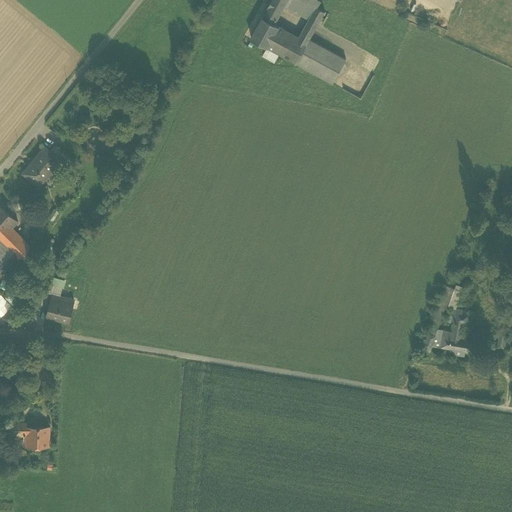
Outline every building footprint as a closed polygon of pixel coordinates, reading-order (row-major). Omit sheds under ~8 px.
[(274,0),(272,0),(269,6),(281,12),(284,6),(274,0)] [(301,0),(287,0),(284,6),(309,19),(315,8),(301,0)] [(301,0),(315,8),(316,8),(317,8),(321,0),(301,0)] [(275,24),(281,12),(269,6),(263,17),(275,24)] [(315,8),(309,19),(318,24),(325,12),(317,8),(316,8),(315,8)] [(251,38),(267,47),(279,26),(275,24),(263,17),(251,38)] [(309,19),(305,26),(314,31),(318,24),(309,19)] [(267,47),(296,63),(309,40),(314,31),(305,26),(299,37),(279,26),(267,47)] [(346,60),(309,40),(296,63),(333,83),(346,60)] [(138,127),(143,136),(150,132),(148,129),(145,130),(142,125),(138,127)] [(138,127),(135,129),(139,138),(143,136),(138,127)] [(115,132),(118,138),(126,134),(122,128),(115,132)] [(23,173),(38,186),(59,161),(60,160),(49,152),(44,147),(23,173)] [(59,161),(63,164),(68,158),(54,147),(49,152),(60,160),(59,161)] [(0,240),(12,228),(18,221),(0,206),(0,240)] [(47,219),(52,222),(59,212),(54,209),(47,219)] [(12,228),(18,234),(23,226),(18,221),(12,228)] [(0,258),(2,260),(0,261),(0,275),(30,247),(18,234),(12,228),(0,240),(0,258)] [(42,272),(46,275),(49,272),(54,266),(49,262),(42,272)] [(53,280),(51,285),(62,288),(63,289),(65,280),(54,277),(53,280)] [(49,294),(51,285),(53,280),(48,278),(44,292),(49,294)] [(49,294),(52,295),(60,297),(62,288),(51,285),(49,294)] [(46,317),(67,322),(74,300),(60,297),(52,295),(46,317)] [(450,354),(463,356),(464,351),(473,353),(475,342),(466,341),(466,338),(461,337),(463,324),(467,325),(468,315),(462,314),(463,310),(457,309),(456,317),(447,316),(446,322),(453,323),(452,332),(444,331),(441,347),(450,349),(450,354)] [(427,350),(428,350),(430,349),(431,348),(441,320),(435,318),(427,340),(425,340),(423,339),(420,347),(427,350)] [(497,347),(504,349),(507,332),(501,331),(497,347)] [(4,435),(17,435),(17,422),(5,422),(4,435)] [(25,447),(48,447),(48,426),(26,426),(26,423),(17,422),(17,435),(25,436),(25,447)]
